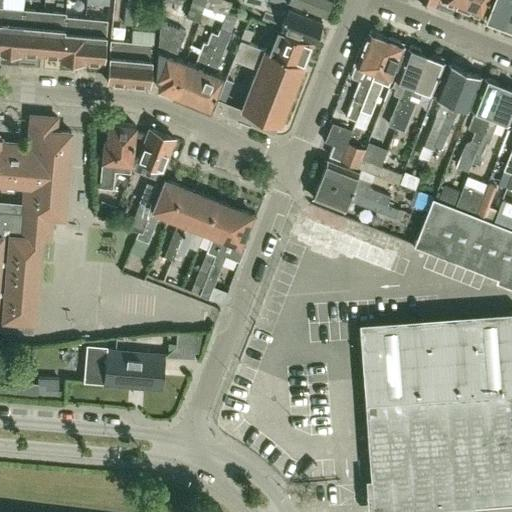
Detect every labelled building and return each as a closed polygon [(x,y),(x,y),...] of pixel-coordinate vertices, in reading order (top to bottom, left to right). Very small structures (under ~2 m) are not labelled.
[(225,11),(226,12),(231,0),(230,0),(205,0),(204,3),(225,11)] [(318,26),(321,18),(285,4),(285,5),(272,0),(241,0),(242,1),(264,9),(261,16),(314,37),(314,36),(317,37),(320,36),(322,31),(321,27),(318,26)] [(288,0),(323,13),(328,0),(288,0)] [(465,0),(462,7),(482,15),(487,0),(465,0)] [(491,0),(485,16),(503,23),(511,0),(491,0)] [(511,0),(503,23),(511,26),(511,0)] [(132,23),(133,6),(124,5),(123,22),(132,23)] [(0,27),(0,49),(19,51),(23,8),(2,6),(0,27)] [(19,51),(40,53),(44,10),(23,8),(19,51)] [(61,58),(65,11),(44,10),(40,53),(61,55),(60,58),(61,58)] [(61,58),(82,60),(86,17),(66,15),(66,11),(65,11),(61,58)] [(236,16),(226,12),(225,11),(217,33),(203,68),(191,100),(209,107),(222,75),(214,72),(236,16)] [(86,17),(82,60),(103,62),(107,18),(86,17)] [(172,93),(184,60),(175,57),(185,30),(169,24),(159,20),(158,34),(155,77),(160,79),(157,87),(172,93)] [(277,26),(268,49),(303,63),(303,62),(302,61),(305,53),(308,52),(310,46),(309,42),(309,41),(311,42),(312,41),(277,26)] [(354,119),(358,108),(375,65),(386,38),(379,35),(380,33),(370,29),(369,31),(368,30),(361,47),(359,47),(355,57),(357,58),(351,74),(360,78),(352,99),(345,116),(354,119)] [(191,100),(203,68),(217,33),(211,31),(206,42),(203,41),(193,64),(184,60),(172,93),(174,93),(191,100)] [(388,84),(390,77),(403,44),(398,42),(399,40),(389,36),(388,38),(386,38),(375,65),(358,108),(370,113),(382,82),(388,84)] [(240,38),(233,57),(256,66),(240,107),(243,108),(239,118),(238,118),(238,119),(274,133),(278,122),(280,123),(304,63),(303,63),(268,49),(267,50),(240,38)] [(106,80),(127,82),(130,42),(109,41),(106,80)] [(127,82),(148,84),(152,44),(130,42),(127,82)] [(395,127),(412,85),(425,53),(419,50),(420,48),(410,44),(409,46),(407,46),(394,78),(391,85),(395,86),(392,93),(399,95),(387,123),(395,127)] [(404,130),(420,88),(431,92),(444,60),(442,60),(443,57),(433,53),(432,55),(425,53),(412,85),(395,127),(404,130)] [(433,144),(449,102),(450,100),(453,101),(456,94),(451,93),(455,85),(456,85),(463,68),(448,61),(434,95),(442,99),(423,144),(431,148),(432,145),(433,144)] [(441,148),(459,105),(466,108),(480,75),(463,68),(456,85),(455,85),(451,93),(456,94),(453,101),(450,100),(449,102),(433,144),(441,148)] [(473,154),(474,154),(483,130),(502,83),(483,76),(471,107),(475,109),(467,127),(474,129),(471,138),(479,141),(473,154)] [(508,122),(511,112),(511,86),(502,83),(483,130),(474,154),(482,157),(498,118),(508,122)] [(225,100),(217,97),(213,109),(220,112),(225,100)] [(0,319),(35,322),(42,238),(50,238),(52,216),(64,217),(71,130),(55,129),(57,116),(30,114),(28,143),(3,141),(3,138),(0,137),(0,319)] [(104,137),(102,157),(99,186),(112,187),(114,170),(130,171),(131,160),(134,124),(109,121),(107,138),(104,137)] [(158,178),(159,174),(174,137),(148,127),(133,164),(131,168),(158,178)] [(344,148),(333,144),(328,155),(356,166),(363,149),(346,142),(344,148)] [(356,166),(376,174),(380,165),(361,157),(364,149),(363,149),(356,166)] [(473,157),(460,152),(456,164),(469,168),(473,157)] [(327,158),(319,178),(386,204),(389,195),(367,187),(371,179),(357,174),(358,170),(327,158)] [(401,173),(380,165),(376,174),(398,182),(401,173)] [(138,230),(133,244),(145,249),(160,212),(168,215),(180,184),(163,178),(159,187),(152,205),(149,215),(142,232),(138,230)] [(397,209),(386,204),(319,178),(312,196),(343,208),(347,198),(394,216),(397,209)] [(487,181),(483,192),(474,212),(483,216),(495,184),(487,181)] [(141,201),(152,205),(159,187),(151,184),(146,186),(140,201),(141,201)] [(180,236),(198,191),(180,184),(168,215),(178,219),(164,255),(171,258),(180,236)] [(474,212),(483,192),(462,184),(454,204),(474,212)] [(195,226),(203,229),(215,198),(198,191),(180,236),(171,258),(172,259),(176,250),(184,253),(195,226)] [(424,209),(429,196),(416,191),(411,204),(424,209)] [(424,209),(411,243),(496,277),(495,280),(511,286),(511,229),(429,196),(424,209)] [(193,282),(201,285),(212,256),(233,205),(215,198),(203,229),(213,233),(193,282)] [(94,214),(111,220),(115,209),(100,203),(99,206),(95,204),(94,214)] [(240,243),(252,213),(233,205),(212,256),(201,285),(202,285),(199,293),(208,296),(224,254),(238,260),(245,245),(240,243)] [(149,215),(137,210),(131,227),(138,230),(142,232),(149,215)] [(493,220),(511,227),(511,224),(511,216),(496,211),(493,220)] [(511,499),(511,309),(358,321),(366,424),(372,510),(511,499)] [(161,387),(165,356),(165,353),(106,348),(102,382),(161,387)] [(0,393),(37,397),(38,390),(57,392),(58,380),(39,379),(38,384),(0,380),(0,393)]
